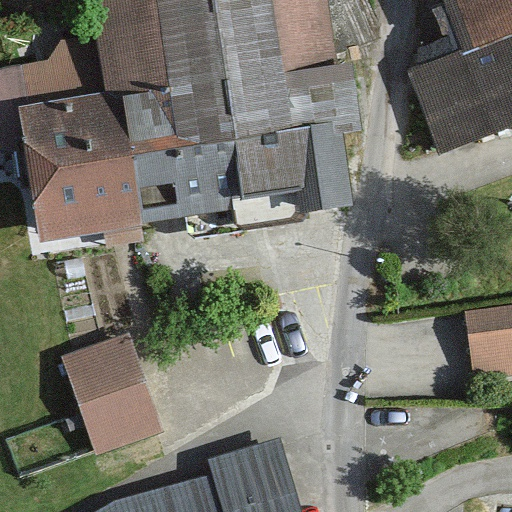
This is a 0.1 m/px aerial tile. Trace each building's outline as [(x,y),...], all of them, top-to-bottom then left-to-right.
[(161,234),(351,204),(318,0),(123,0),(131,48),(161,234)] [(406,78),(433,166),(511,141),(511,0),(445,0),(464,60),(406,78)] [(161,234),(131,48),(85,55),(88,77),(6,90),(18,167),(60,160),(74,248),(161,234)] [(511,297),(469,304),(480,372),(511,366),(511,297)] [(100,449),(169,425),(135,325),(66,349),(100,449)] [(138,494),(105,511),(299,511),(278,437),(189,457),(199,478),(138,494)]
